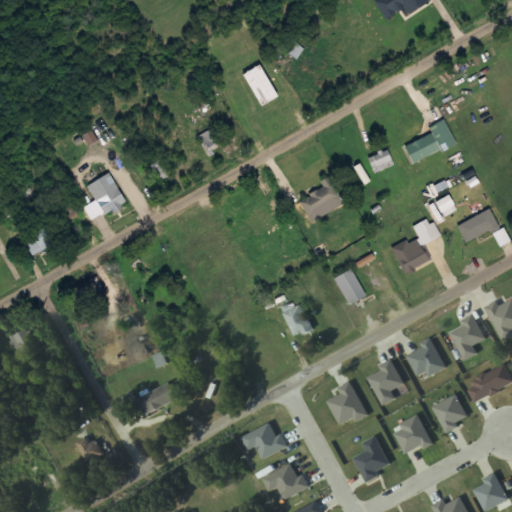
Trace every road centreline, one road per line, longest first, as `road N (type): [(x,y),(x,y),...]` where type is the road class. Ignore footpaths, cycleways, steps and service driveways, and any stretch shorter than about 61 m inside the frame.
road 1 (residential): [(0,306),(511,13)]
road 2 (residential): [(72,511),(511,260)]
road 3 (residential): [(146,466),(35,286)]
road 4 (residential): [(368,511),(506,436)]
road 5 (residential): [(285,388),(352,511)]
